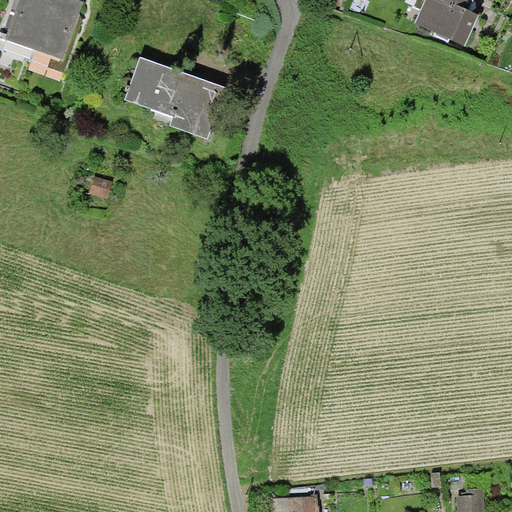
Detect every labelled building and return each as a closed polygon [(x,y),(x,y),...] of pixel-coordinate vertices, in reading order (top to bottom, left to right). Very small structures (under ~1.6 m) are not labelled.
[(19,0),(6,39),(35,49),(52,0),(19,0)] [(84,3),(75,0),(52,0),(35,49),(65,59),(84,3)] [(464,9),(443,0),(422,0),(414,19),(464,42),(476,15),(464,9)] [(443,0),(464,9),(467,0),(443,0)] [(226,87),(140,57),(125,99),(173,115),(170,125),(208,138),(226,87)]
